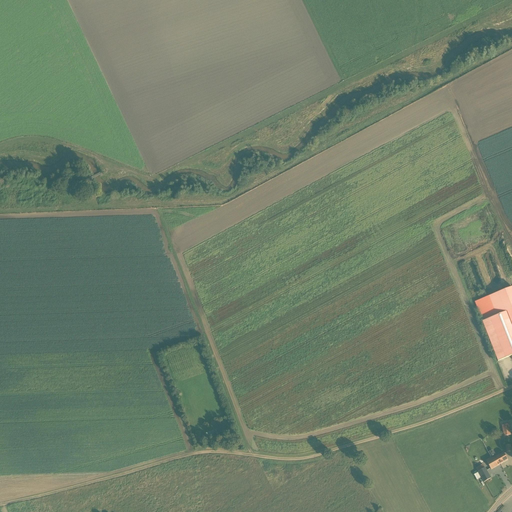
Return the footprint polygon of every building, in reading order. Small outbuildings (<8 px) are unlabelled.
[(511,287),(475,302),(498,361),(511,356),(511,287)] [(502,425),(504,436),(511,435),(509,424),(502,425)] [(215,430),(206,433),(208,439),(217,437),(215,430)] [(496,455),(492,457),(497,466),(508,460),(504,452),(496,457),(496,455)] [(490,459),(486,461),(491,470),(497,466),(492,457),(489,459),(490,459)] [(478,472),(484,482),(491,478),(485,468),(483,469),(478,472)]
